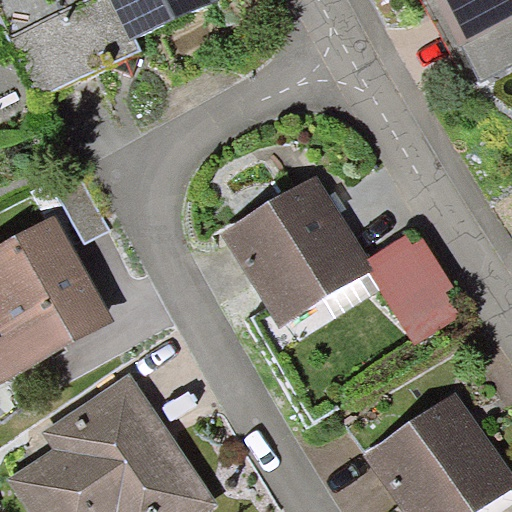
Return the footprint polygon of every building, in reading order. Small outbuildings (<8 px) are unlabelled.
[(138,37),(215,0),(0,0),(0,13),(12,39),(40,96),(106,67),(134,75),(144,50),(138,37)] [(511,0),(432,0),(459,51),(463,49),(511,22),(511,0)] [(511,68),(511,22),(463,49),(482,85),(511,68)] [(78,174),(55,186),(85,243),(108,231),(78,174)] [(319,179),(222,238),(279,330),(371,273),(376,270),(368,258),(337,208),(319,179)] [(0,250),(0,386),(114,325),(57,220),(0,250)] [(408,234),(368,258),(376,270),(371,273),(414,343),(460,315),(446,292),(455,287),(424,237),(413,243),(408,234)] [(213,511),(219,509),(129,376),(39,436),(49,452),(4,483),(23,511),(213,511)] [(454,396),(367,460),(405,511),(478,511),(511,487),(511,474),(476,425),(454,396)]
